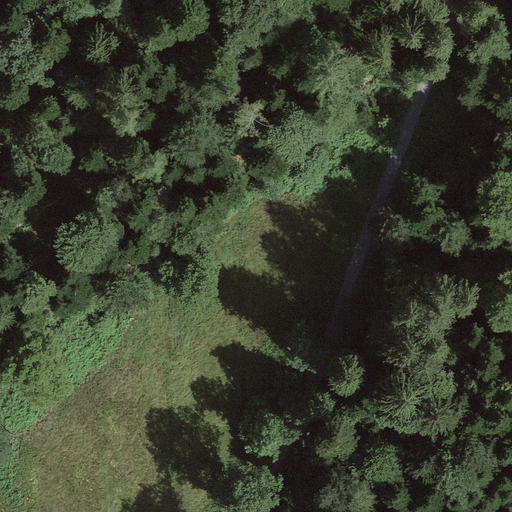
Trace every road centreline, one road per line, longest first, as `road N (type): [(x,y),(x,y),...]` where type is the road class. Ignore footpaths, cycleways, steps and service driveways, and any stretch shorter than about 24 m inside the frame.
road 1 (track): [(252,511),(303,412),(416,90),(455,18),(476,0)]
road 2 (track): [(254,0),(0,105)]
